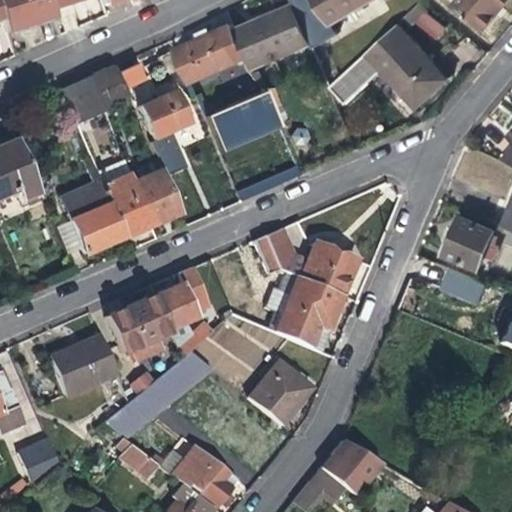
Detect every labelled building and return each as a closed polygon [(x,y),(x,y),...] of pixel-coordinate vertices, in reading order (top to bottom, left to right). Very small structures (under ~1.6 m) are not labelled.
[(50,8),(47,0),(0,0),(0,18),(5,35),(7,34),(33,26),(54,19),(50,8)] [(338,34),(332,23),(318,0),(311,0),(296,9),(311,45),(313,49),(338,34)] [(318,0),(332,23),(370,0),(318,0)] [(510,0),(455,0),(453,3),(485,30),(502,10),(510,0)] [(417,4),(406,16),(435,42),(446,29),(417,4)] [(253,70),(311,45),(296,9),(294,6),(264,19),(236,32),(239,40),(253,70)] [(367,54),(382,70),(401,90),(417,108),(449,78),(399,25),(367,54)] [(173,50),(174,52),(188,83),(236,62),(221,28),(195,40),(173,50)] [(173,90),(188,83),(174,52),(159,59),(173,90)] [(346,104),(382,70),(367,54),(331,88),(346,104)] [(136,65),(118,73),(125,91),(144,83),(136,65)] [(128,98),(125,91),(118,73),(115,68),(90,79),(103,109),(128,98)] [(263,93),(254,74),(239,81),(247,100),(263,93)] [(104,110),(103,109),(90,79),(60,91),(73,123),(104,110)] [(168,134),(178,130),(189,125),(173,90),(136,106),(152,142),(168,134)] [(54,119),(60,136),(74,131),(67,114),(54,119)] [(178,130),(168,134),(171,141),(176,139),(181,137),(178,130)] [(0,145),(0,199),(17,192),(21,202),(39,194),(15,139),(0,145)] [(245,179),(286,161),(279,144),(238,162),(245,179)] [(160,170),(132,182),(151,226),(162,221),(178,214),(160,170)] [(101,186),(109,204),(123,238),(138,232),(151,226),(132,182),(131,182),(128,175),(101,186)] [(100,196),(95,186),(69,197),(74,207),(100,196)] [(106,245),(123,238),(109,204),(69,221),(83,255),(106,245)] [(511,204),(503,225),(510,228),(511,228),(511,204)] [(479,269),(485,256),(495,260),(500,250),(495,248),(501,235),(494,232),(495,230),(462,216),(452,236),(445,254),(479,269)] [(290,259),(278,230),(264,236),(277,270),(284,273),(290,259)] [(265,274),(277,270),(264,236),(252,241),(265,274)] [(304,265),(290,259),(284,273),(340,296),(348,277),(355,261),(313,243),(304,265)] [(447,267),(437,290),(476,305),(485,283),(447,267)] [(177,275),(180,284),(194,314),(208,308),(190,269),(177,275)] [(265,329),(310,348),(318,329),(326,332),(331,318),(340,296),(284,273),(277,290),(272,288),(264,307),(272,310),(265,329)] [(196,320),(194,314),(180,284),(168,289),(152,296),(168,332),(183,326),(196,320)] [(120,354),(130,349),(154,338),(168,332),(152,296),(129,306),(104,318),(120,354)] [(188,337),(183,326),(168,332),(179,358),(187,352),(197,343),(188,337)] [(188,337),(197,343),(208,335),(200,326),(188,337)] [(318,351),(326,332),(318,329),(310,348),(318,351)] [(113,378),(95,335),(72,344),(49,354),(67,398),(113,378)] [(159,349),(154,338),(130,349),(133,356),(144,351),(146,355),(159,349)] [(210,370),(187,352),(179,358),(150,382),(136,394),(101,423),(123,440),(210,370)] [(246,399),(280,426),(297,404),(310,387),(277,360),(246,399)] [(0,397),(6,412),(16,407),(0,368),(0,397)] [(129,385),(136,394),(150,382),(143,374),(129,385)] [(462,404),(477,411),(483,397),(468,390),(462,404)] [(491,400),(483,397),(477,411),(485,415),(491,400)] [(6,412),(0,414),(0,433),(24,424),(16,407),(6,412)] [(29,483),(56,460),(46,439),(16,453),(29,483)] [(318,469),(342,489),(352,497),(378,464),(340,442),(318,469)] [(168,474),(179,483),(188,490),(192,485),(215,504),(226,491),(235,479),(192,444),(168,474)] [(156,465),(129,445),(118,459),(145,480),(156,465)] [(332,502),(342,489),(318,469),(290,503),(301,511),(318,490),(332,502)] [(209,511),(212,509),(188,490),(179,483),(169,495),(176,500),(166,511),(209,511)] [(457,511),(443,503),(435,511),(457,511)]
